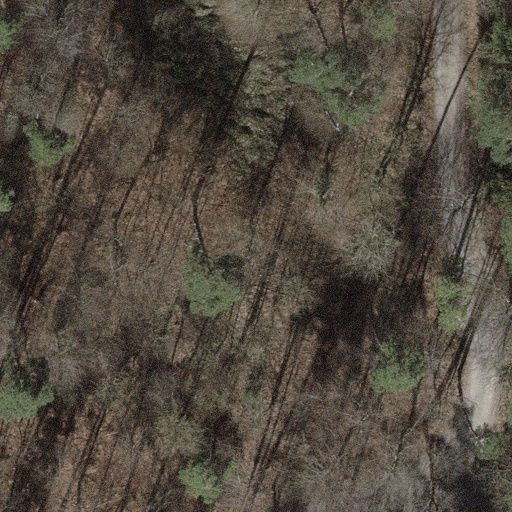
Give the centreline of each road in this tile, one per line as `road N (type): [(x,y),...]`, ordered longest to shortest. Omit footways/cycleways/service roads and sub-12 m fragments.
road 1 (track): [(456,0),(454,160),(488,385),(456,484),(483,511)]
road 2 (track): [(335,511),(456,484)]
